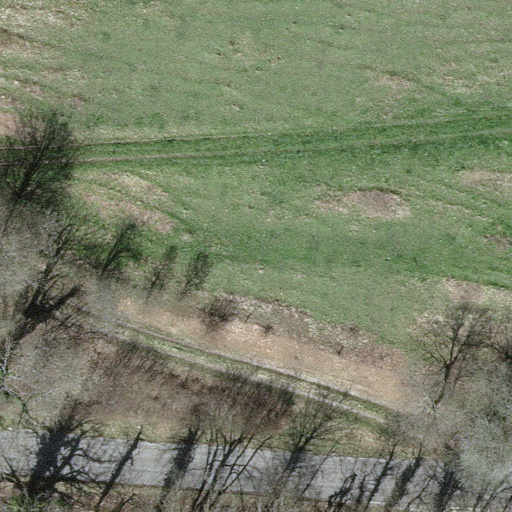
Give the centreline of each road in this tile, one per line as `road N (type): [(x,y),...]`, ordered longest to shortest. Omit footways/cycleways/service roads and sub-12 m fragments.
road 1 (track): [(511,477),(467,446),(156,339),(0,264)]
road 2 (tertiary): [(0,448),(511,484)]
road 3 (track): [(511,126),(295,144),(0,151)]
